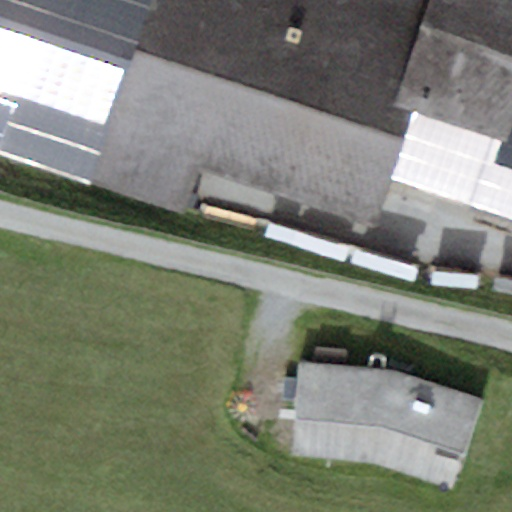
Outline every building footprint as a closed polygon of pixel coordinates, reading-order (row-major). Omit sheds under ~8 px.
[(0,0),(0,151),(93,183),(154,0),(0,0)] [(511,0),(155,0),(139,47),(400,134),(410,104),(505,136),(511,116),(511,0)] [(400,134),(139,47),(93,183),(183,211),(197,168),(368,224),(384,177),(482,209),(505,136),(410,104),(400,134)] [(511,116),(505,136),(482,209),(511,218),(511,116)] [(298,444),(375,453),(458,480),(483,399),(392,369),(298,363),(298,444)] [(511,439),(482,430),(470,470),(510,481),(511,473),(511,439)]
